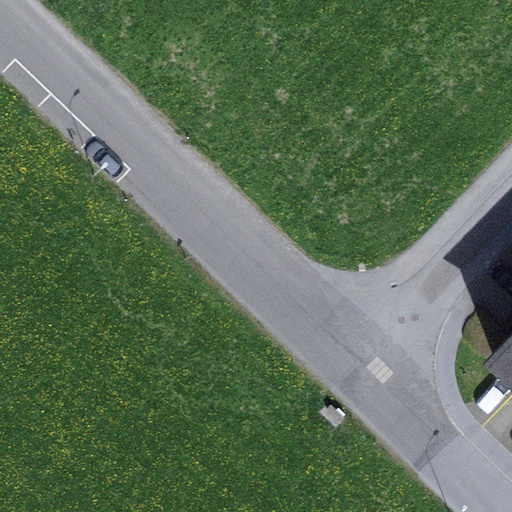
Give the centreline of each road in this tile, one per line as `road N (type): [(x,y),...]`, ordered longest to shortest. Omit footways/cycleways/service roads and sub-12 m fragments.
road 1 (residential): [(347,356),(0,21)]
road 2 (residential): [(511,188),(347,356)]
road 3 (residential): [(506,511),(347,356)]
